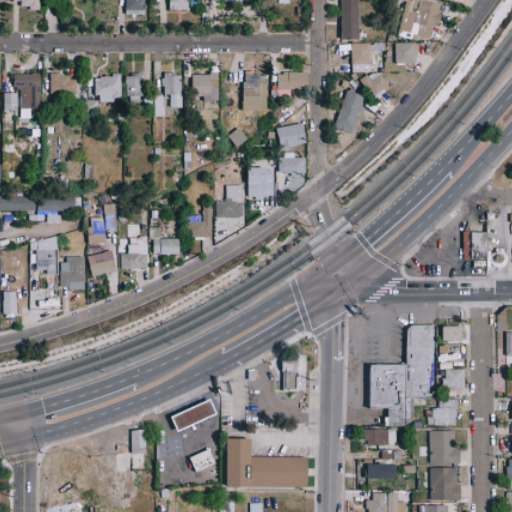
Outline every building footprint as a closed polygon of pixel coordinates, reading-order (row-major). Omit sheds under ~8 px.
[(35,7),(35,0),(16,0),(17,8),(35,7)] [(139,13),(139,0),(121,0),(121,13),(139,13)] [(183,0),(164,0),(164,8),(183,8),(183,0)] [(352,38),(353,0),(336,0),(336,38),(352,38)] [(438,5),(421,0),(410,0),(402,31),(428,38),(438,5)] [(416,43),(392,42),(392,62),(416,63),(416,43)] [(369,43),(348,43),(349,71),(370,71),(369,43)] [(372,98),(387,87),(375,69),(359,81),(372,98)] [(302,71),(272,72),(273,92),(286,92),(285,88),(302,88),(302,71)] [(107,77),(93,76),(92,100),(116,101),(117,72),(108,72),(107,77)] [(150,94),(151,116),(162,115),(162,107),(177,106),(176,72),(158,73),(159,94),(150,94)] [(16,108),(37,107),(36,73),(9,73),(9,87),(16,87),(16,108)] [(122,73),(122,102),(137,102),(137,73),(122,73)] [(214,73),(187,73),(187,96),(199,95),(199,100),(214,100),(214,73)] [(238,110),(260,110),(261,74),(238,73),(238,110)] [(73,75),(47,74),(47,94),(72,95),(73,75)] [(363,96),(345,90),(332,127),(349,133),(363,96)] [(224,135),(232,146),(243,138),(235,127),(224,135)] [(276,174),(302,174),(302,157),(289,156),(289,151),(276,151),(276,174)] [(268,167),(241,168),(242,197),(269,196),(268,167)] [(213,217),(239,216),(239,184),(222,184),(222,201),(213,201),(213,217)] [(0,193),(0,209),(32,209),(32,193),(0,193)] [(198,215),(183,215),(183,236),(207,236),(207,222),(198,223),(198,215)] [(480,231),(458,232),(458,257),(481,257),(480,231)] [(490,262),(471,263),(471,234),(488,233),(490,262)] [(32,238),(33,271),(53,270),(52,238),(32,238)] [(175,253),(174,238),(149,238),(150,254),(175,253)] [(118,268),(144,268),(144,242),(125,243),(126,252),(118,252),(118,268)] [(113,271),(109,250),(85,255),(90,275),(113,271)] [(82,256),(61,256),(61,273),(65,273),(65,289),(82,289),(82,256)] [(0,312),(11,313),(12,291),(0,290),(0,312)] [(457,325),(438,325),(438,340),(458,339),(457,325)] [(408,410),(409,430),(392,430),(389,430),(389,410),(371,410),(371,369),(391,369),(408,369),(408,349),(408,329),(437,327),(437,349),(438,399),(408,400),(408,410)] [(452,344),(445,344),(444,330),(452,330),(463,329),(464,344),(452,344)] [(511,332),(503,332),(502,356),(511,356),(511,345),(511,332)] [(306,394),(279,394),(280,359),(307,359),(306,394)] [(452,393),(444,393),(444,382),(447,382),(446,372),(452,372),(466,372),(466,393),(452,393)] [(206,416),(174,430),(167,415),(187,406),(205,397),(206,399),(209,406),(213,413),(206,416)] [(361,428),(360,444),(393,444),(393,429),(361,428)] [(456,462),(456,447),(452,447),(453,430),(427,430),(427,462),(456,462)] [(146,471),(117,471),(117,445),(132,445),(132,434),(147,434),(146,471)] [(219,485),(300,487),(301,456),(243,456),(244,438),(220,438),(219,485)] [(203,472),(196,476),(194,472),(189,460),(208,452),(210,455),(215,466),(210,469),(203,472)] [(391,478),(392,459),(372,458),(372,464),(361,463),(361,477),(391,478)] [(503,480),(511,479),(511,458),(504,458),(503,480)] [(426,467),(427,500),(457,499),(456,483),(452,483),(452,466),(426,467)] [(369,492),(368,499),(363,499),(362,511),(402,511),(403,501),(392,501),(393,492),(369,492)] [(248,502),(247,511),(258,511),(259,503),(248,502)]
